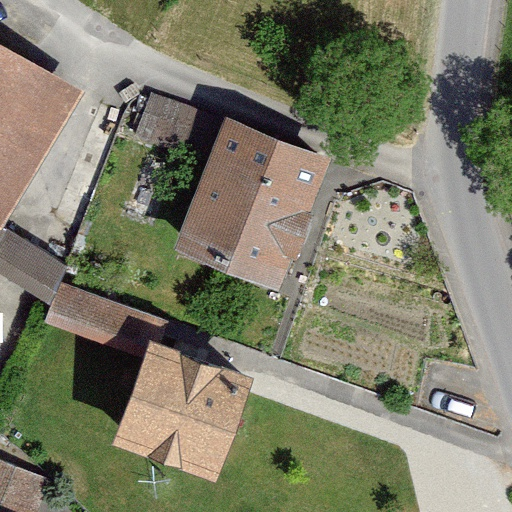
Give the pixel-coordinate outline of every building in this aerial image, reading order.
[(94,90),(0,35),(0,207),(17,216),(94,90)] [(342,155),(238,117),(189,245),(294,284),(342,155)] [(0,280),(14,250),(0,243),(0,280)] [(167,318),(66,282),(51,321),(153,357),(167,318)] [(137,440),(242,480),(280,380),(175,340),(137,440)]
